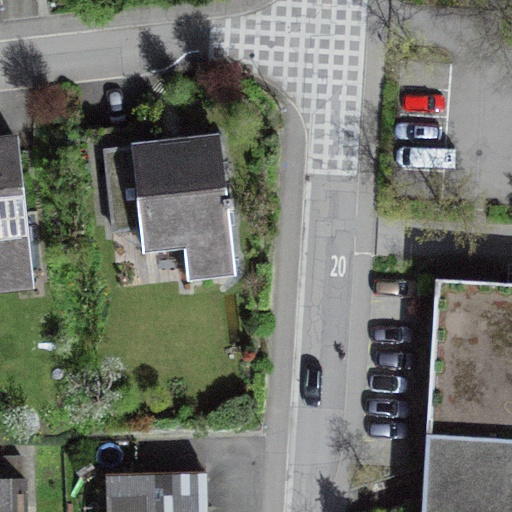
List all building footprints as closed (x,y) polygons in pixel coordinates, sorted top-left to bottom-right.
[(153,139),(128,139),(127,119),(93,119),(95,195),(102,195),(103,225),(133,224),(133,246),(170,245),(171,272),(223,271),(222,225),(221,225),(218,125),(152,127),(153,139)] [(15,148),(0,149),(0,247),(23,245),(15,148)] [(511,511),(511,285),(425,284),(422,448),(421,511),(511,511)] [(209,511),(208,477),(102,480),(102,511),(209,511)] [(25,511),(24,483),(0,483),(0,511),(25,511)]
